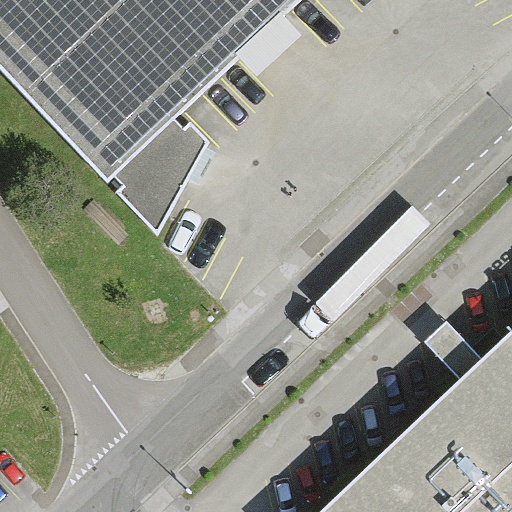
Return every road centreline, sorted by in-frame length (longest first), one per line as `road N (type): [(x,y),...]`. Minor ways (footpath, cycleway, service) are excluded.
road 1 (residential): [(511,101),(139,455)]
road 2 (residential): [(0,239),(139,455)]
